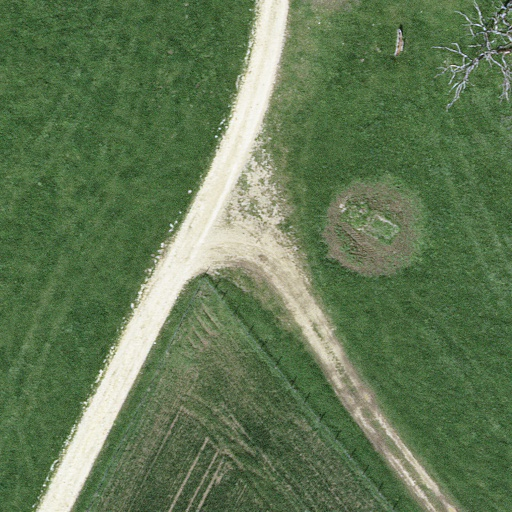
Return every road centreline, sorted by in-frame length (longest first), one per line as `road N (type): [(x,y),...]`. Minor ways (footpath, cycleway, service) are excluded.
road 1 (track): [(57,511),(225,176),(250,112),(267,0)]
road 2 (track): [(198,223),(440,511)]
